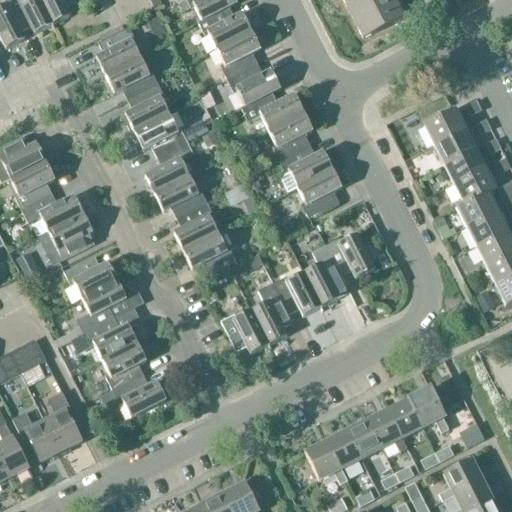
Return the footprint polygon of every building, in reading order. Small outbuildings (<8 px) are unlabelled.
[(20,35),(30,30),(34,37),(52,28),(37,0),(20,0),(19,0),(2,0),(4,4),(3,4),(5,8),(6,8),(20,35)] [(37,0),(52,28),(70,19),(67,11),(77,6),(74,0),(37,0)] [(154,0),(150,2),(155,11),(161,8),(157,0),(154,0)] [(229,11),(236,7),(232,0),(183,0),(189,11),(193,9),(201,24),(228,10),(229,11)] [(342,0),(363,41),(403,21),(392,0),(342,0)] [(0,44),(1,44),(5,51),(24,42),(20,35),(6,8),(5,8),(0,10),(0,44)] [(208,38),(215,53),(250,35),(241,17),(234,21),(229,11),(228,10),(201,24),(197,25),(204,40),(208,38)] [(158,21),(147,26),(154,41),(165,35),(158,21)] [(130,30),(97,46),(103,57),(95,61),(105,79),(141,60),(133,45),(137,43),(130,30)] [(219,69),(226,83),(257,67),(252,57),(260,53),(250,35),(215,53),(223,68),(219,69)] [(149,75),(141,60),(105,79),(114,97),(122,93),(127,104),(157,88),(150,74),(149,75)] [(257,67),(226,83),(220,86),(222,90),(228,87),(233,97),(237,95),(244,109),(244,110),(272,96),(280,93),(270,74),(262,78),(257,67)] [(134,136),(170,118),(162,103),(164,102),(157,88),(127,104),(132,114),(125,117),(134,136)] [(259,120),(267,134),(303,116),(293,98),(277,106),(272,96),(244,110),(244,109),(241,111),(248,126),(259,120)] [(480,114),(475,104),(465,109),(471,119),(480,114)] [(423,129),(433,149),(465,133),(455,113),(423,129)] [(270,150),(278,165),(309,149),(304,138),(312,135),(303,116),(267,134),(274,148),(270,150)] [(177,132),(170,118),(134,136),(143,154),(151,150),(156,160),(187,145),(180,131),(177,132)] [(490,133),(485,123),(475,128),(480,138),(490,133)] [(475,152),(465,133),(433,149),(443,169),(475,152)] [(213,136),(202,141),(207,150),(218,145),(213,136)] [(28,152),(23,140),(0,151),(0,185),(1,187),(10,183),(43,166),(35,148),(28,152)] [(500,152),(495,142),(485,147),(490,157),(500,152)] [(194,158),(187,145),(156,160),(161,171),(144,179),(153,198),(189,180),(181,164),(194,158)] [(287,196),(296,191),(332,173),(322,155),(315,159),(309,149),(278,165),(284,177),(279,180),(287,196)] [(485,172),(475,152),(443,169),(453,188),(485,172)] [(505,161),(495,166),(500,177),(510,171),(505,161)] [(53,185),(43,166),(10,183),(18,199),(14,201),(20,213),(51,198),(46,189),(53,185)] [(453,188),(463,207),(463,208),(488,195),(488,196),(495,192),(485,172),(453,188)] [(341,192),(332,173),(296,191),(303,205),(299,207),(306,221),(337,205),(333,196),(341,192)] [(197,194),(189,180),(153,198),(163,216),(170,212),(176,222),(207,206),(200,193),(197,194)] [(511,193),(511,183),(496,191),(500,199),(511,193)] [(455,211),(465,231),(498,215),(488,196),(488,195),(463,208),(463,207),(455,211)] [(56,208),(51,198),(20,213),(27,227),(40,221),(47,236),(82,218),(73,199),(56,208)] [(207,206),(176,222),(181,232),(173,236),(182,255),(217,237),(210,222),(214,220),(207,206)] [(507,234),(498,215),(465,231),(475,250),(507,234)] [(447,217),(438,221),(442,229),(451,224),(447,217)] [(92,236),(82,218),(47,236),(40,239),(47,255),(52,253),(58,267),(90,251),(85,240),(92,236)] [(445,231),(438,234),(442,243),(459,234),(457,229),(446,234),(445,231)] [(228,232),(217,237),(182,255),(191,273),(199,269),(204,280),(235,265),(230,254),(237,250),(228,232)] [(475,250),(479,257),(485,270),(511,255),(511,243),(507,234),(475,250)] [(337,242),(325,248),(341,280),(351,274),(355,282),(374,273),(356,238),(339,246),(337,242)] [(303,276),(321,311),(339,302),(335,294),(345,289),(341,280),(325,248),(310,256),(317,269),(303,276)] [(511,280),(511,255),(485,270),(495,289),(511,280)] [(27,258),(15,264),(27,287),(39,280),(27,258)] [(116,285),(107,266),(99,270),(94,260),(62,276),(69,289),(73,287),(81,302),(116,285)] [(302,320),(321,311),(303,276),(287,284),(285,280),(272,287),(288,317),(298,311),(302,320)] [(511,305),(511,280),(495,289),(505,309),(511,305)] [(81,302),(88,317),(71,326),(75,333),(54,344),(57,351),(83,337),(114,322),(122,318),(117,307),(125,303),(116,285),(81,302)] [(277,322),(288,317),(272,287),(259,293),(265,306),(250,313),(268,349),(286,340),(277,322)] [(487,296),(476,302),(482,315),(493,309),(487,296)] [(250,358),(268,349),(250,313),(235,321),(233,317),(219,324),(235,356),(246,350),(250,358)] [(119,332),(114,322),(83,337),(90,351),(94,349),(101,364),(136,346),(127,328),(119,332)] [(22,349),(33,371),(46,364),(35,343),(22,349)] [(145,365),(136,346),(101,364),(109,379),(105,381),(112,394),(145,378),(139,368),(145,365)] [(10,356),(20,377),(33,371),(22,349),(10,356)] [(0,360),(0,367),(8,384),(20,377),(10,356),(0,360)] [(150,388),(145,378),(112,394),(100,400),(104,407),(116,401),(119,408),(123,406),(131,421),(165,404),(156,385),(150,388)] [(406,403),(421,432),(435,425),(441,437),(448,434),(442,422),(443,421),(428,392),(406,403)] [(44,424),(62,458),(70,454),(69,451),(81,445),(66,416),(71,414),(62,396),(47,403),(55,419),(44,424)] [(386,413),(401,442),(421,432),(406,403),(386,413)] [(368,423),(383,452),(401,442),(386,413),(368,423)] [(59,460),(62,458),(44,424),(33,430),(26,416),(11,423),(19,439),(24,436),(40,466),(52,460),(53,463),(59,460)] [(0,447),(0,468),(9,485),(17,481),(16,478),(28,472),(1,419),(0,419),(0,438),(4,445),(0,447)] [(348,433),(362,462),(383,452),(368,423),(348,433)] [(327,444),(342,473),(362,462),(348,433),(327,444)] [(305,455),(319,484),(333,477),(339,488),(347,485),(341,473),(342,473),(327,444),(305,455)] [(445,451),(434,457),(439,466),(450,461),(445,451)] [(434,457),(423,462),(428,471),(439,466),(434,457)] [(442,505),(453,499),(454,500),(483,485),(472,463),(443,478),(450,492),(438,498),(442,505)] [(0,489),(9,485),(0,468),(0,489)] [(394,477),(399,486),(410,481),(405,472),(394,477)] [(388,492),(399,486),(394,477),(384,482),(388,492)] [(480,511),(493,506),(483,485),(454,500),(459,511),(480,511)] [(221,497),(228,511),(256,511),(243,486),(221,497)] [(369,495),(357,501),(361,509),(373,503),(369,495)] [(201,507),(203,511),(228,511),(221,497),(201,507)] [(413,507),(415,511),(427,511),(422,502),(413,507)]
